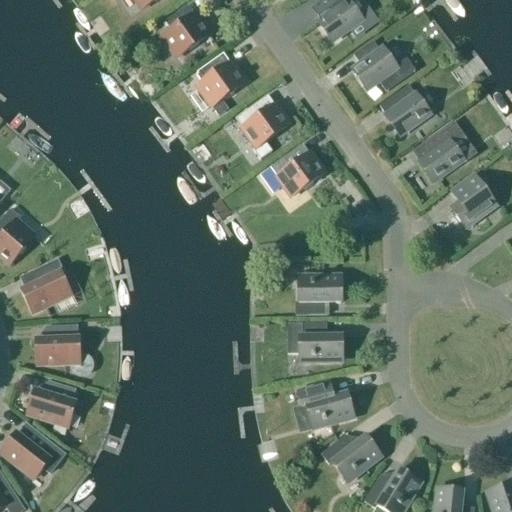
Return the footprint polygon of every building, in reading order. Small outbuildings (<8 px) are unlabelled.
[(133,0),(142,11),(153,3),(155,4),(160,0),(133,0)] [(332,43),(361,22),(348,4),(347,3),(351,0),(331,0),(313,13),(318,21),(317,22),(332,43)] [(189,53),(198,47),(197,45),(209,37),(188,7),(164,24),(171,34),(163,40),(176,60),(188,52),(189,53)] [(386,95),(415,74),(407,62),(395,70),(383,52),(380,54),(373,44),(353,58),(360,68),(353,73),(366,92),(377,83),(386,95)] [(211,109),(222,102),(244,86),(222,57),(196,75),(204,85),(197,90),(211,109)] [(399,138),(429,117),(416,98),(409,88),(379,109),(386,119),(399,138)] [(269,143),(278,137),(277,136),(288,127),(267,98),(235,121),(263,159),(273,152),(267,143),(268,142),(269,143)] [(447,146),(440,136),(420,150),(427,160),(419,165),(432,184),(462,163),(449,144),(447,146)] [(291,199),(323,176),(303,147),(271,170),(278,179),(277,180),(291,199)] [(465,229),(495,208),(481,190),(474,180),(472,177),(450,193),(459,205),(452,211),(465,229)] [(0,258),(9,267),(34,241),(18,225),(22,221),(13,212),(0,225),(0,242),(1,243),(0,243),(0,258)] [(32,315),(70,298),(59,275),(63,273),(57,261),(19,280),(24,291),(22,292),(32,315)] [(295,318),(302,318),(326,318),(326,305),(340,305),(340,280),(299,281),(299,305),(295,305),(295,318)] [(326,338),(326,326),(295,326),(295,340),(300,340),(300,364),(341,363),(341,338),(326,338)] [(37,367),(78,366),(78,340),(77,328),(46,329),(47,341),(36,342),(37,367)] [(72,404),(76,392),(49,384),(45,396),(35,393),(28,417),(67,429),(75,405),(72,404)] [(332,399),(328,387),(298,396),(302,409),(306,407),(313,431),(353,420),(346,395),(332,399)] [(17,436),(1,456),(34,481),(42,471),(48,477),(65,456),(26,426),(18,437),(17,436)] [(353,448),(345,438),(320,457),(329,468),(332,465),(340,476),(340,475),(347,484),(356,477),(380,459),(364,439),(353,448)] [(402,511),(419,485),(398,472),(390,484),(379,478),(363,504),(374,511),(377,507),(384,511),(402,511)] [(0,479),(0,511),(6,511),(18,505),(2,479),(0,479)] [(511,511),(511,489),(511,487),(487,495),(493,511),(511,511)] [(473,511),(474,511),(461,509),(463,495),(438,492),(435,511),(473,511)]
